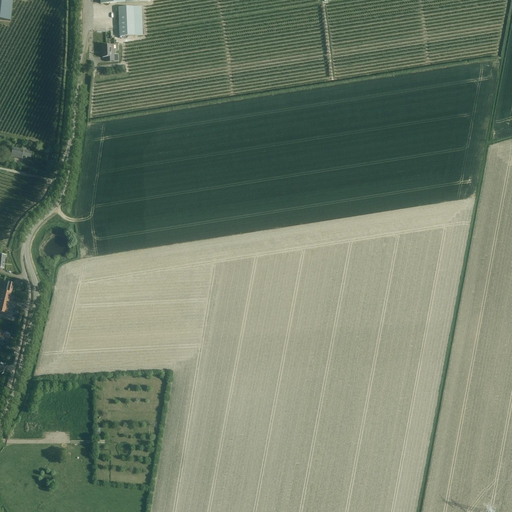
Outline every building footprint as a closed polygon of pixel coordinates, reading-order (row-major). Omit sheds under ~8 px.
[(0,0),(0,20),(10,21),(12,0),(0,0)] [(141,7),(133,7),(118,8),(119,37),(134,36),(142,36),(141,7)] [(114,62),(113,45),(102,46),(102,58),(106,58),(106,62),(114,62)] [(23,151),(12,148),(10,157),(21,159),(22,156),(30,158),(31,153),(23,151)] [(0,312),(6,314),(11,292),(13,284),(6,283),(4,290),(6,291),(6,292),(1,291),(0,296),(0,312)] [(9,340),(10,335),(6,333),(0,330),(0,340),(4,342),(5,339),(9,340)]
